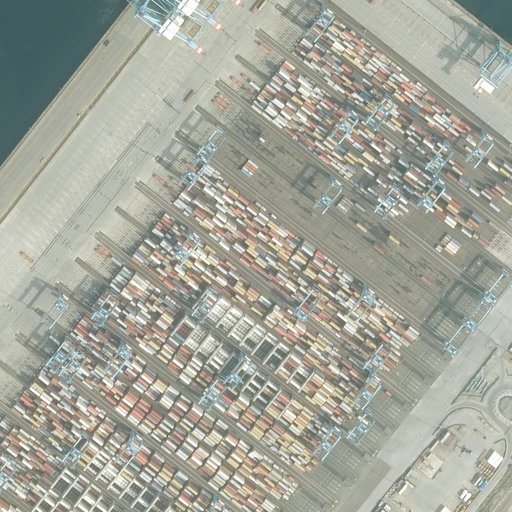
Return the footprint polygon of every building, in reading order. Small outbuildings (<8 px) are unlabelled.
[(468,164),(472,163),(447,144),(443,145),(438,151),(447,157),(449,157),(450,160),(447,161),(441,157),(440,159),(455,170),(456,169),(453,167),(452,162),(453,162),(455,164),(456,162),(461,160),(462,159),(463,159),(467,162),(465,165),(464,164),(461,168),(463,168),(464,171),(465,171),(468,166),(468,164)] [(456,223),(468,239),(481,237),(479,235),(482,235),(484,231),(487,233),(492,229),(494,230),(495,226),(491,220),(488,222),(487,220),(489,214),(477,209),(474,215),(471,213),(468,216),(461,213),(460,208),(447,203),(448,199),(452,200),(451,193),(430,185),(431,190),(448,212),(446,215),(449,219),(452,220),(453,222),(456,222),(456,223)] [(491,199),(498,203),(499,202),(502,204),(505,200),(501,198),(500,199),(494,195),(491,199)] [(434,208),(443,215),(446,211),(437,205),(434,208)] [(459,240),(462,245),(450,241),(449,242),(454,251),(444,247),(442,252),(453,255),(455,254),(462,257),(463,256),(462,253),(470,256),(470,257),(473,258),(470,260),(469,263),(475,260),(476,256),(472,255),(473,254),(471,255),(471,254),(468,248),(469,244),(468,242),(459,239),(459,240)] [(430,458),(426,458),(425,473),(429,476),(433,476),(433,474),(428,474),(428,471),(429,469),(434,469),(434,467),(429,467),(430,466),(439,467),(442,463),(442,460),(433,453),(427,453),(427,456),(430,457),(430,458)]
